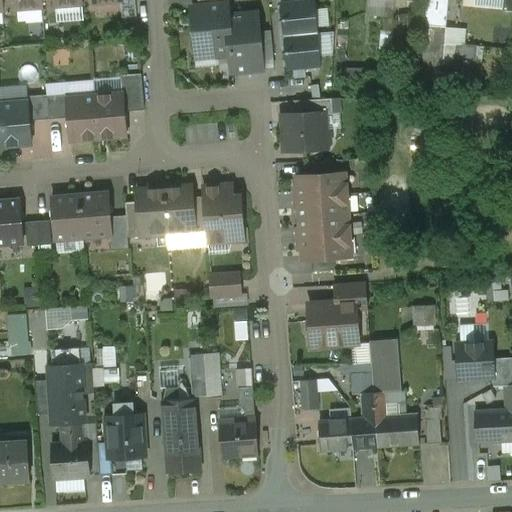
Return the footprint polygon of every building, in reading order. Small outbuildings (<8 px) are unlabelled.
[(14,0),(16,10),(43,8),(42,0),(14,0)] [(227,0),(198,0),(199,8),(228,5),(227,0)] [(305,0),(280,3),(284,37),(319,33),(315,0),(305,0)] [(370,0),(369,15),(395,18),(397,0),(370,0)] [(428,0),(426,25),(425,25),(422,52),(423,52),(423,65),(442,66),(443,51),(444,51),(452,51),(454,29),(446,28),(448,0),(428,0)] [(228,5),(199,8),(193,8),(195,34),(192,39),(193,50),(197,53),(209,52),(213,56),(231,54),(228,17),(229,16),(228,5)] [(229,16),(228,17),(231,54),(232,72),(263,69),(258,14),(229,16)] [(322,66),(319,33),(284,37),(287,70),(322,66)] [(478,46),(456,44),(453,73),(474,75),(478,46)] [(142,74),(121,76),(123,94),(124,94),(125,112),(145,110),(142,74)] [(326,81),(308,81),(308,93),(326,92),(326,81)] [(68,94),(48,95),(50,119),(69,118),(67,98),(68,98),(68,94)] [(123,94),(95,96),(99,139),(127,136),(125,112),(124,94),(123,94)] [(48,95),(27,97),(27,102),(29,102),(30,121),(50,119),(48,95)] [(68,98),(67,98),(69,118),(71,141),(99,139),(95,96),(68,98)] [(340,98),(332,99),(333,113),(339,112),(339,113),(341,113),(341,112),(340,112),(339,100),(340,100),(340,98)] [(332,99),(296,101),(296,115),(324,113),(324,114),(333,114),(333,113),(332,99)] [(27,102),(0,104),(4,146),(32,144),(30,121),(29,102),(27,102)] [(296,115),(283,116),(286,151),(326,148),(330,144),(330,134),(325,130),(324,114),(324,113),(296,115)] [(327,162),(304,164),(305,176),(328,174),(327,162)] [(305,176),(303,176),(304,187),(294,188),(295,198),(348,195),(346,173),(328,174),(305,176)] [(192,187),(172,188),(172,184),(164,185),(168,235),(195,233),(193,198),(192,187)] [(156,190),(137,191),(138,202),(140,232),(142,232),(151,232),(155,235),(168,235),(164,185),(156,186),(156,190)] [(233,197),(232,185),(204,187),(205,197),(208,232),(209,243),(236,241),(235,230),(243,229),(240,196),(233,197)] [(109,193),(80,196),(84,238),(112,236),(111,217),(109,193)] [(348,195),(295,198),(295,209),(305,209),(306,218),(349,215),(348,195)] [(80,196),(52,198),(56,240),(84,238),(80,196)] [(208,232),(205,197),(193,198),(195,233),(208,232)] [(20,200),(0,201),(0,244),(24,243),(20,200)] [(138,202),(125,203),(126,216),(128,238),(138,238),(142,232),(140,232),(138,202)] [(349,215),(306,218),(307,228),(297,229),(297,240),(351,236),(349,215)] [(128,238),(126,216),(111,217),(112,236),(113,251),(129,249),(128,238)] [(50,221),(38,222),(40,246),(52,245),(50,221)] [(38,222),(26,223),(28,247),(40,246),(38,222)] [(351,236),(297,240),(298,251),(308,250),(309,261),(311,260),(334,259),(352,258),(351,236)] [(334,259),(311,260),(312,272),(335,271),(334,259)] [(231,275),(211,277),(213,296),(241,294),(240,281),(232,282),(231,275)] [(366,284),(336,286),(337,303),(355,302),(356,311),(368,310),(366,284)] [(509,284),(498,285),(500,300),(511,299),(509,284)] [(191,305),(190,288),(178,289),(179,305),(191,305)] [(337,303),(309,305),(310,318),(309,318),(306,321),(306,331),(309,334),(317,333),(318,346),(358,344),(356,311),(355,302),(337,303)] [(415,305),(416,324),(439,323),(438,304),(415,305)] [(90,321),(89,305),(50,308),(51,324),(90,321)] [(251,338),(250,310),(237,311),(238,339),(251,338)] [(14,355),(34,353),(31,312),(11,313),(14,355)] [(438,325),(423,325),(423,345),(439,344),(438,325)] [(396,340),(370,342),(372,364),(374,394),(386,393),(386,395),(392,394),(391,374),(398,373),(396,340)] [(493,342),(456,345),(458,379),(493,378),(495,377),(494,359),(493,342)] [(119,365),(118,346),(99,347),(100,366),(119,365)] [(314,350),(298,352),(300,382),(316,380),(314,350)] [(219,354),(204,355),(206,375),(221,374),(219,354)] [(204,355),(190,356),(193,397),(194,397),(207,396),(206,375),(204,355)] [(511,358),(494,359),(495,377),(493,378),(494,387),(504,386),(511,385),(511,358)] [(93,364),(81,365),(83,395),(95,394),(93,364)] [(362,375),(351,375),(352,395),(360,395),(374,394),(372,364),(362,364),(362,375)] [(81,365),(49,367),(50,380),(52,414),(52,415),(64,415),(65,423),(62,423),(62,424),(81,423),(85,422),(83,395),(81,365)] [(99,383),(123,379),(120,366),(97,369),(99,383)] [(252,369),(237,370),(239,397),(254,396),(252,369)] [(222,399),(221,374),(206,375),(207,396),(207,400),(222,399)] [(50,380),(35,381),(37,415),(52,414),(50,380)] [(316,380),(300,382),(302,410),(318,408),(316,380)] [(506,410),(475,412),(477,443),(511,441),(511,385),(504,386),(506,410)] [(186,387),(167,388),(163,403),(191,402),(186,387)] [(386,393),(374,394),(375,418),(388,417),(388,416),(386,395),(386,393)] [(374,394),(360,395),(363,419),(375,418),(374,394)] [(254,396),(239,397),(240,407),(245,406),(246,418),(247,417),(255,416),(254,396)] [(191,402),(163,403),(168,472),(201,470),(199,436),(197,436),(195,401),(191,402)] [(240,407),(220,409),(219,409),(221,424),(247,422),(247,417),(246,418),(245,406),(240,407)] [(418,413),(388,416),(388,417),(375,418),(378,448),(420,445),(418,413)] [(142,414),(107,417),(109,444),(110,459),(112,459),(145,457),(142,414)] [(247,422),(221,424),(223,456),(241,455),(241,457),(258,456),(256,416),(255,416),(247,417),(247,422)] [(363,419),(320,422),(322,452),(378,448),(375,418),(363,419)] [(440,419),(427,420),(428,444),(442,443),(440,419)] [(81,423),(62,424),(64,444),(52,445),(54,479),(90,477),(88,442),(82,443),(81,423)] [(28,441),(0,443),(0,482),(31,480),(28,441)] [(110,459),(109,444),(98,444),(100,476),(113,475),(112,459),(110,459)]
